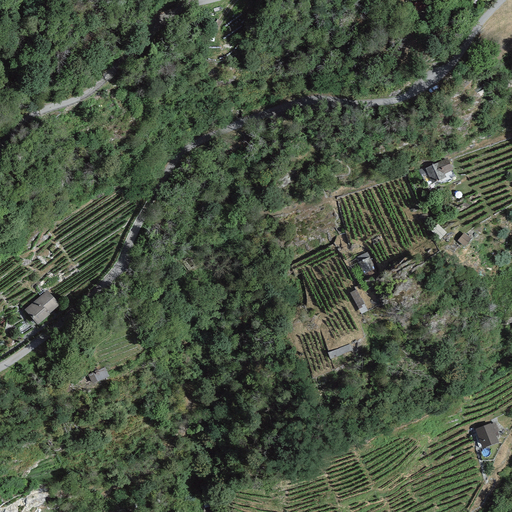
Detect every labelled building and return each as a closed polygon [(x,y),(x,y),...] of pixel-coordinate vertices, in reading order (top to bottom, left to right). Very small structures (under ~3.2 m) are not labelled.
[(425,0),(411,4),(414,13),(427,9),(425,0)] [(447,158),(425,169),(432,184),(445,177),(444,174),(453,170),(447,158)] [(447,232),(437,223),(430,232),(440,240),(447,232)] [(472,238),(464,232),(457,240),(465,247),(472,238)] [(193,251),(182,258),(189,270),(201,264),(193,251)] [(368,252),(355,258),(364,275),(376,268),(368,252)] [(60,305),(46,291),(24,311),(38,325),(60,305)] [(350,344),(328,352),(331,359),(353,350),(350,344)] [(490,423),(475,429),(482,449),(498,443),(496,436),(500,435),(495,423),(491,424),(490,423)]
